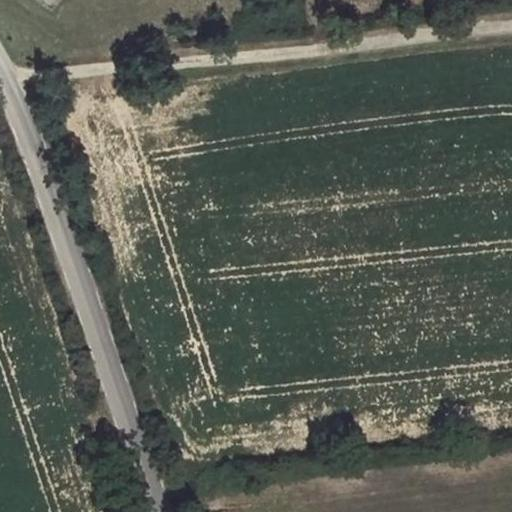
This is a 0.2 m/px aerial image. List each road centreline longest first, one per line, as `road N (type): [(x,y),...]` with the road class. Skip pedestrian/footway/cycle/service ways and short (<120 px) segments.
road 1 (unclassified): [(8,72),(511,22)]
road 2 (unclassified): [(158,511),(8,72)]
